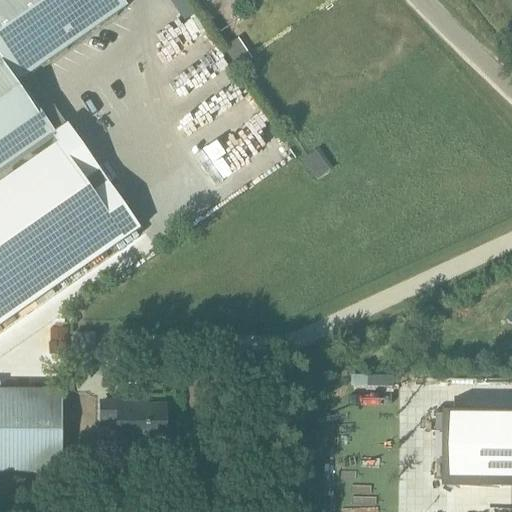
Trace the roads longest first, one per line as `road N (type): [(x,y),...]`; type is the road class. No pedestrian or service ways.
road 1 (unknown): [(511,244),(293,343)]
road 2 (unclassified): [(511,89),(425,0)]
